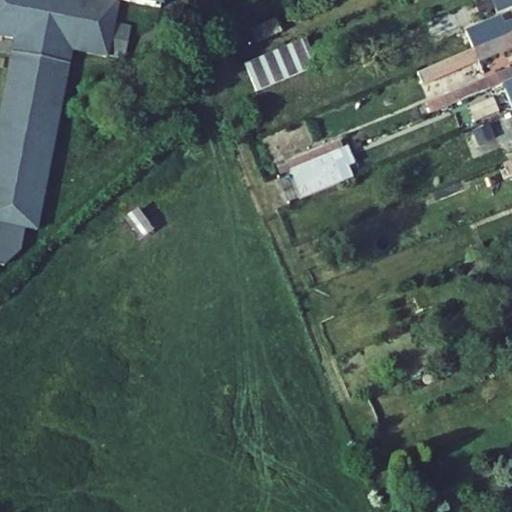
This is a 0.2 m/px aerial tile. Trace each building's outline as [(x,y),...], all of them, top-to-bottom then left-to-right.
[(108,0),(109,1),(104,0),(98,0),(70,4),(70,0),(55,0),(55,1),(53,0),(0,0),(0,36),(18,40),(11,77),(10,77),(22,110),(10,172),(0,182),(0,234),(43,195),(71,51),(125,60),(131,28),(114,24),(119,1),(157,8),(158,0),(108,0)] [(511,0),(490,0),(496,15),(511,8),(511,0)] [(442,16),(448,28),(469,18),(463,5),(442,16)] [(466,32),(473,49),(508,34),(505,26),(501,18),(466,32)] [(252,29),(258,43),(281,33),(275,19),(252,29)] [(417,73),(422,85),(511,47),(511,67),(439,98),(443,109),(503,84),(511,80),(511,32),(508,34),(473,49),(417,73)] [(245,64),(257,92),(317,67),(305,39),(245,64)] [(286,81),(289,90),(318,78),(314,69),(286,81)] [(511,80),(503,84),(511,106),(511,80)] [(426,103),(431,114),(443,109),(439,98),(426,103)] [(511,113),(502,117),(507,131),(511,128),(511,113)] [(488,123),(493,136),(506,131),(501,118),(488,123)] [(200,146),(193,132),(186,135),(192,150),(200,146)] [(281,176),(344,150),(340,141),(277,167),(281,176)] [(355,164),(348,149),(290,173),(301,200),(353,179),(349,167),(355,164)] [(36,231),(43,195),(0,234),(0,265),(4,266),(21,252),(25,229),(36,231)] [(109,257),(150,227),(138,210),(97,240),(109,257)] [(467,250),(470,259),(486,252),(482,243),(467,250)] [(465,262),(469,276),(492,267),(487,254),(465,262)]
